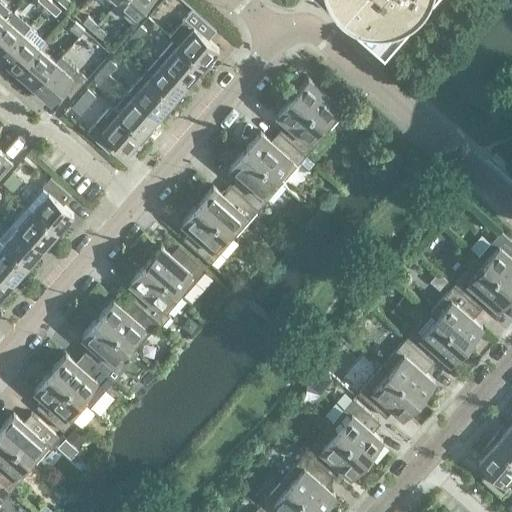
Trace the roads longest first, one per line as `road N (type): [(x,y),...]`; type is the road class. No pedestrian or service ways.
road 1 (residential): [(511,206),(314,29),(277,29)]
road 2 (residential): [(134,198),(277,29)]
road 3 (residential): [(0,358),(134,198)]
road 4 (residential): [(0,102),(134,198)]
road 5 (residential): [(420,458),(511,355)]
